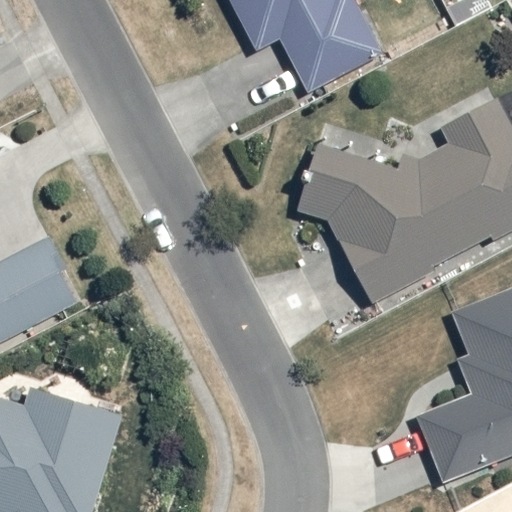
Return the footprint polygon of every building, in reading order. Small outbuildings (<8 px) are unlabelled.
[(233,0),(261,54),(283,42),(312,97),(387,57),(356,0),(233,0)] [(300,214),(334,222),(374,305),(511,235),(511,118),(503,100),(448,129),(454,145),(423,164),(323,134),(300,214)] [(0,346),(79,306),(45,243),(0,264),(0,346)] [(511,459),(511,288),(450,312),(483,395),(422,416),(450,485),(511,459)] [(97,511),(128,418),(35,390),(27,408),(0,399),(0,511),(15,511),(26,506),(42,511),(97,511)]
